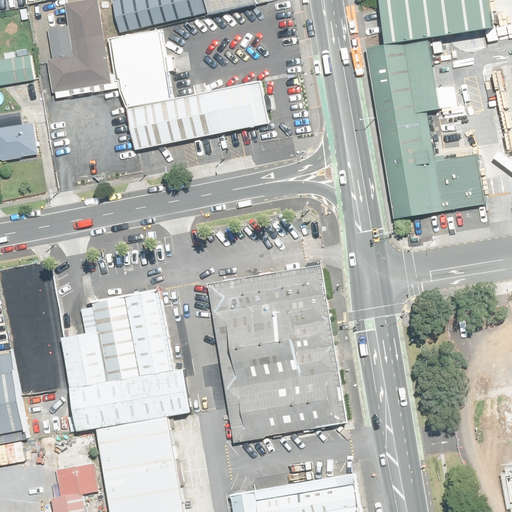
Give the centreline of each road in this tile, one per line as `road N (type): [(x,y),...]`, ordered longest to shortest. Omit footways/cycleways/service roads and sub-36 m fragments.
road 1 (tertiary): [(0,236),(276,182)]
road 2 (secondary): [(368,280),(402,511)]
road 3 (secondary): [(321,0),(346,147)]
road 4 (residential): [(511,257),(368,280)]
